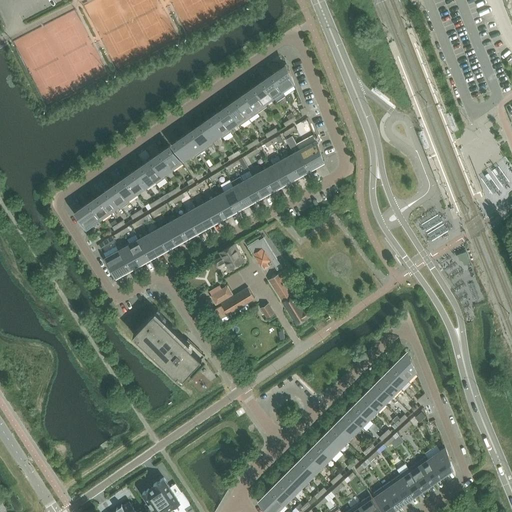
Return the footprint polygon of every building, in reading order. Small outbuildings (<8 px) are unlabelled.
[(289,68),(283,72),(280,67),(271,74),(282,90),(294,82),(289,68)] [(282,90),(271,74),(262,80),(273,96),(282,90)] [(273,96),(262,80),(253,86),(267,106),(265,102),(273,96)] [(267,106),(253,86),(245,93),(258,112),(267,106)] [(258,112),(245,93),(236,99),(249,118),(258,112)] [(249,118),(236,99),(227,105),(238,121),(241,124),(249,118)] [(238,121),(227,105),(218,111),(231,131),(229,127),(238,121)] [(231,131),(218,111),(209,117),(220,134),(223,137),(231,131)] [(200,124),(211,140),(220,134),(209,117),(200,124)] [(211,140),(200,124),(191,130),(205,149),(214,143),(211,140)] [(194,152),(196,156),(205,149),(191,130),(182,136),(194,152)] [(293,135),(286,139),(292,149),(295,147),(297,151),(291,155),(300,171),(309,166),(300,149),(297,144),(293,135)] [(173,143),(184,159),(194,152),(182,136),(173,143)] [(316,140),(300,149),(309,166),(319,160),(317,155),(321,152),(317,140),(316,140)] [(172,167),(181,161),(170,145),(161,151),(172,167)] [(172,167),(161,151),(152,157),(163,173),(172,167)] [(291,155),(281,160),(290,176),(300,171),(291,155)] [(166,177),(163,173),(152,157),(143,164),(154,180),(157,183),(166,177)] [(243,157),(239,159),(241,162),(244,169),(248,167),(243,157)] [(274,164),(272,165),(281,181),(290,176),(281,160),(274,164)] [(145,186),(154,180),(143,164),(134,170),(145,186)] [(272,165),(263,170),(272,187),(281,181),(272,165)] [(145,186),(134,170),(125,176),(136,192),(145,186)] [(263,170),(253,176),(262,192),(272,187),(263,170)] [(241,175),(231,181),(234,186),(243,202),(245,201),(253,197),(244,181),(241,175)] [(136,192),(125,176),(116,182),(127,198),(136,192)] [(244,180),(244,181),(253,197),(262,192),(253,176),(244,180)] [(130,202),(127,198),(116,182),(107,189),(119,205),(121,208),(130,202)] [(226,191),(225,191),(234,207),(235,207),(243,202),(234,186),(226,191)] [(119,205),(107,189),(99,195),(110,211),(119,205)] [(225,191),(215,197),(224,213),(234,207),(225,191)] [(110,211),(99,195),(90,201),(101,217),(110,211)] [(215,197),(206,202),(215,218),(224,213),(215,197)] [(79,215),(87,227),(101,217),(90,201),(80,207),(83,212),(79,215)] [(206,202),(196,207),(205,223),(215,218),(206,202)] [(196,207),(187,212),(196,228),(205,223),(196,207)] [(187,212),(178,217),(187,234),(196,228),(187,212)] [(178,217),(168,223),(177,239),(187,234),(178,217)] [(168,223),(159,228),(168,244),(177,239),(168,223)] [(159,228),(149,233),(158,249),(168,244),(159,228)] [(149,233),(140,238),(149,255),(158,249),(149,233)] [(103,241),(98,244),(100,248),(105,244),(106,245),(115,239),(113,235),(103,241)] [(139,239),(130,244),(139,260),(149,255),(140,238),(139,239)] [(258,238),(248,245),(261,265),(262,265),(267,261),(271,259),(273,261),(277,259),(263,238),(259,240),(258,238)] [(215,262),(215,263),(215,264),(215,265),(216,265),(216,266),(217,266),(217,267),(218,267),(219,267),(220,267),(221,267),(227,264),(229,268),(234,266),(235,268),(241,265),(240,263),(244,260),(234,243),(220,251),(222,255),(216,259),(215,260),(215,261),(215,262)] [(130,244),(121,249),(130,265),(139,260),(130,244)] [(106,257),(113,268),(117,266),(120,271),(130,265),(121,249),(106,257)] [(464,265),(470,263),(466,251),(460,253),(464,265)] [(308,307),(304,310),(299,303),(303,300),(284,269),(269,279),(283,301),(297,323),(312,314),(308,307)] [(210,291),(212,294),(211,295),(216,304),(233,294),(228,285),(222,289),(220,285),(210,291)] [(223,317),(228,314),(255,298),(248,287),(221,303),(222,304),(217,308),(223,317)] [(269,303),(261,307),(267,317),(274,312),(269,303)] [(149,317),(134,333),(140,339),(144,343),(151,349),(159,357),(182,379),(184,376),(197,363),(205,355),(188,338),(185,341),(154,311),(149,317)] [(409,358),(406,362),(402,358),(394,366),(407,379),(416,370),(412,359),(411,357),(409,359),(409,358)] [(395,391),(407,379),(394,366),(382,378),(395,391)] [(387,399),(395,391),(382,378),(374,386),(387,399)] [(379,407),(387,399),(374,386),(365,394),(379,407)] [(371,416),(379,407),(365,394),(357,402),(371,416)] [(362,424),(371,416),(357,402),(349,411),(362,424)] [(354,432),(362,424),(349,411),(341,419),(354,432)] [(422,411),(415,417),(419,421),(426,416),(422,411)] [(341,419),(333,427),(346,440),(354,432),(341,419)] [(346,440),(333,427),(325,435),(338,448),(346,440)] [(338,448),(325,435),(317,443),(330,456),(338,448)] [(330,456),(317,443),(309,452),(322,465),(330,456)] [(446,447),(445,447),(429,458),(440,474),(450,468),(447,464),(449,462),(451,461),(450,459),(450,458),(446,447)] [(322,465),(309,452),(301,460),(314,473),(322,465)] [(440,474),(429,458),(427,455),(418,461),(431,481),(440,474)] [(314,473),(301,460),(292,468),(306,481),(314,473)] [(423,487),(431,481),(418,461),(409,467),(423,487)] [(414,493),(423,487),(409,467),(400,474),(414,493)] [(306,481),(292,468),(284,476),(297,489),(306,481)] [(405,499),(414,493),(400,474),(391,480),(405,499)] [(297,489),(284,476),(276,484),(289,497),(297,489)] [(149,501),(145,504),(150,511),(165,511),(169,510),(169,509),(173,505),(173,506),(179,502),(184,508),(190,504),(182,491),(176,495),(164,477),(154,484),(154,485),(150,488),(143,492),(149,501)] [(396,506),(405,499),(391,480),(382,486),(396,506)] [(289,497),(276,484),(272,489),(285,502),(289,497)] [(382,486),(373,493),(386,511),(396,506),(382,486)] [(265,507),(268,511),(274,511),(285,502),(272,489),(264,497),(268,501),(265,503),(264,505),(265,507)] [(368,511),(382,511),(370,495),(361,501),(368,511)] [(136,511),(129,501),(113,511),(136,511)] [(355,511),(368,511),(361,501),(352,507),(355,511)]
